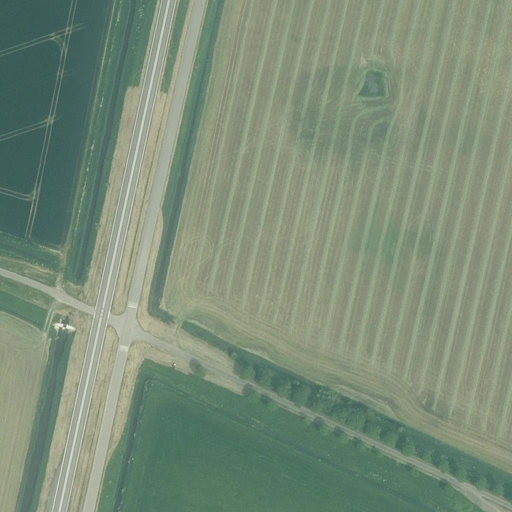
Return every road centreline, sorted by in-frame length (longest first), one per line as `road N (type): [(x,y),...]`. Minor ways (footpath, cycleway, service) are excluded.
road 1 (unclassified): [(471,489),(127,329)]
road 2 (unclassified): [(127,329),(201,0)]
road 3 (trunk): [(100,317),(170,0)]
road 4 (trunk): [(58,511),(100,317)]
road 5 (unclassified): [(89,511),(127,329)]
